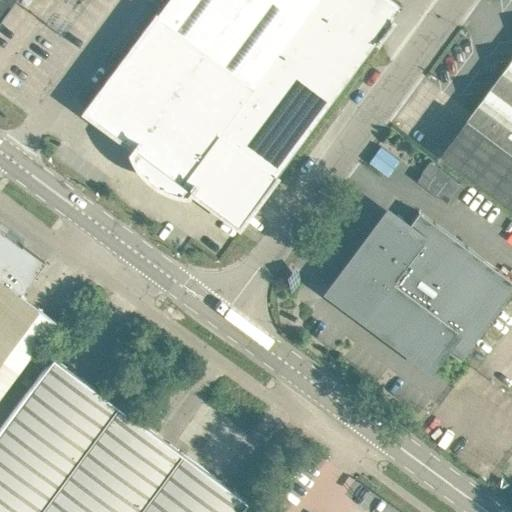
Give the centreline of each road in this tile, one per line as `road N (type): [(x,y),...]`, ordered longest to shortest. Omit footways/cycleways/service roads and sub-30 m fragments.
road 1 (unclassified): [(224,319),(460,0)]
road 2 (unclassified): [(313,426),(103,277)]
road 3 (primary): [(483,511),(333,399)]
road 4 (primary): [(126,246),(0,152)]
road 5 (primary): [(333,399),(224,319)]
road 6 (unclassified): [(103,277),(0,205)]
road 7 (primary): [(224,319),(126,246)]
